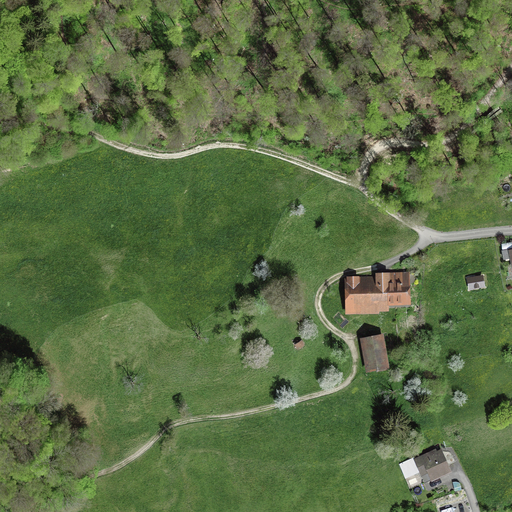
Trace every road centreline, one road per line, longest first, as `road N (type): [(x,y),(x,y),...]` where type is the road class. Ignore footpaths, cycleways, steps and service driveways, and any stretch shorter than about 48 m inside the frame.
road 1 (track): [(362,187),(428,238),(320,290),(319,313),(355,354),(349,380),(241,414),(168,424),(122,464),(21,511)]
road 2 (track): [(362,187),(246,145),(162,154),(0,115)]
road 3 (track): [(511,70),(448,138),(377,147),(362,187)]
